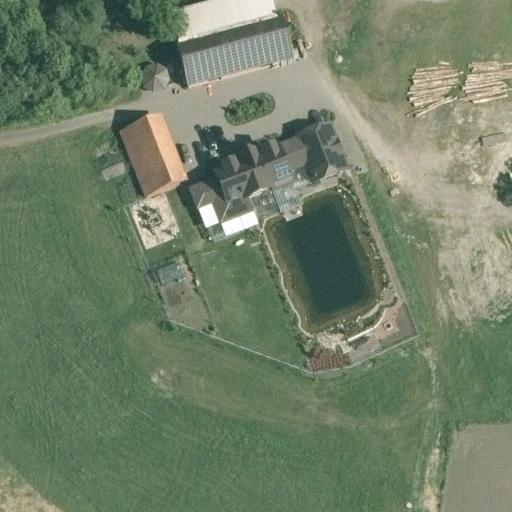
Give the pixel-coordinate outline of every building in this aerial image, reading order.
[(291,18),(174,48),(189,98),(305,67),(291,18)] [(174,115),(118,136),(139,204),(199,185),(174,115)] [(251,192),(266,231),(278,263),(357,233),(321,136),(241,165),(251,192)] [(222,248),(266,231),(251,192),(218,204),(217,202),(187,213),(205,260),(224,253),(222,248)] [(362,248),(336,258),(370,352),(397,341),(362,248)]
